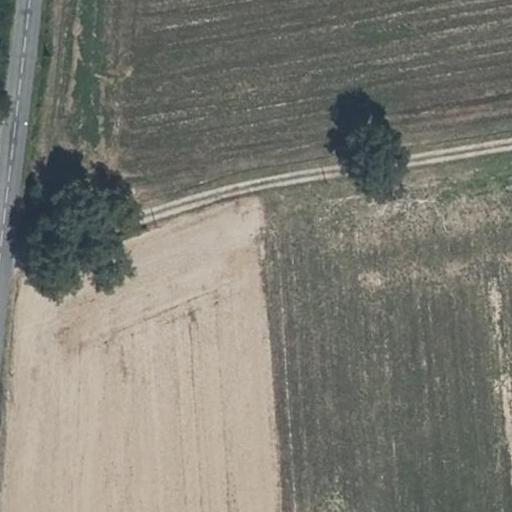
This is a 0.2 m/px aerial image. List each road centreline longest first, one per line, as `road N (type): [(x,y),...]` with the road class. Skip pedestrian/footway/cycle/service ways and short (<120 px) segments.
road 1 (track): [(3,262),(258,184),(511,141)]
road 2 (secondary): [(0,295),(33,0)]
